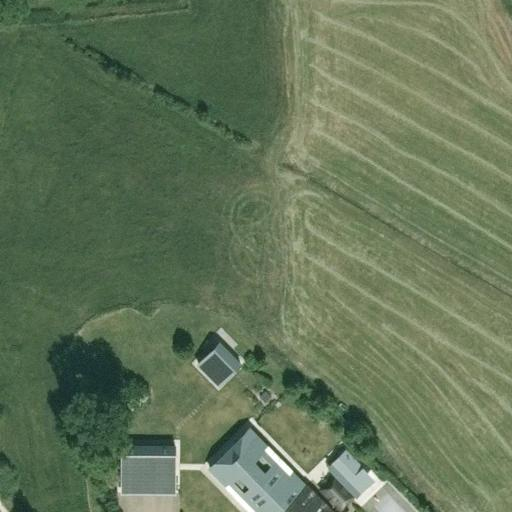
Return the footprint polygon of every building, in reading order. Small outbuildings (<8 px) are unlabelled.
[(133,380),(169,345),(168,345),(167,345),(150,328),(116,361),(133,379),(133,380)] [(214,347),(197,363),(218,385),(240,363),(229,352),(225,357),(214,347)] [(332,511),(305,485),(301,490),(261,450),(266,445),(249,428),(208,468),(226,485),(231,480),(263,511),(332,511)] [(175,445),(122,445),(122,470),(175,471),(175,445)] [(333,476),(319,490),(339,510),(353,497),(333,476)]
